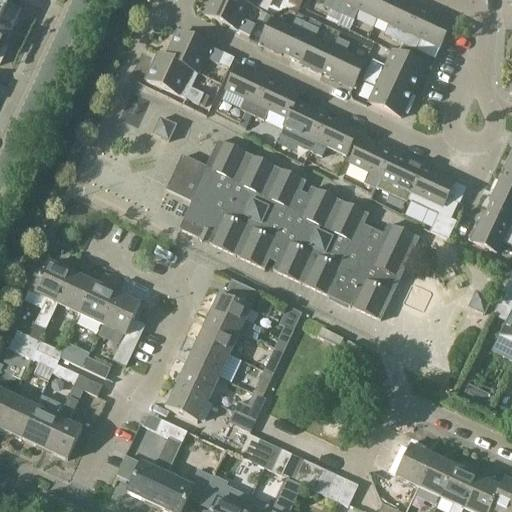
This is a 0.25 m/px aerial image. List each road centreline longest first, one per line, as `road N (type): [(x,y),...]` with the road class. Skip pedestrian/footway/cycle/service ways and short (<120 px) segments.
road 1 (residential): [(183,0),(174,19),(442,152),(489,40),(484,18)]
road 2 (residential): [(69,511),(125,391),(150,382),(187,303),(84,254)]
road 3 (residential): [(511,452),(422,409),(391,414),(355,461),(267,427)]
road 4 (tertiary): [(0,177),(82,0)]
